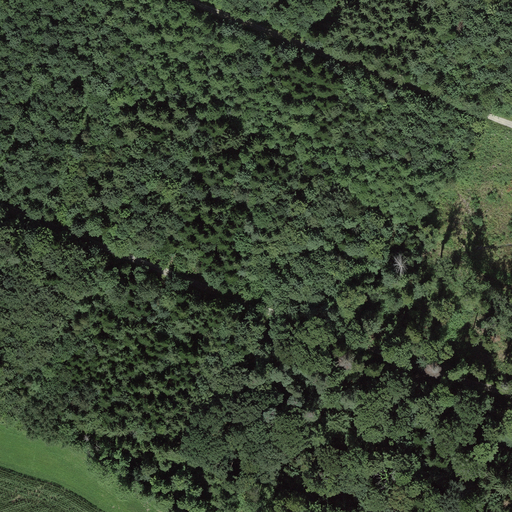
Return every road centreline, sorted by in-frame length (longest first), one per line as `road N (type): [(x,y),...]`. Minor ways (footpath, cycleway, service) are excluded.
road 1 (track): [(511,391),(438,378),(0,215)]
road 2 (track): [(511,106),(425,85),(199,0)]
road 3 (track): [(405,511),(438,378)]
